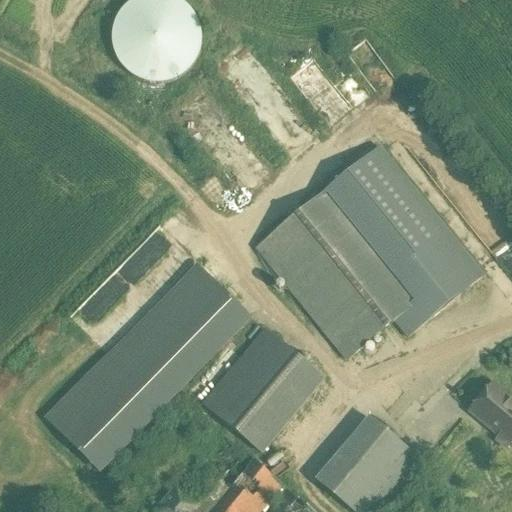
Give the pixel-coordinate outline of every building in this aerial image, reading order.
[(161,91),(161,83),(198,85),(200,49),(161,47),(162,33),(125,31),(123,76),(148,77),(147,90),(161,91)] [(330,110),(343,97),(318,71),(304,84),(330,110)] [(210,91),(182,112),(222,163),(249,142),(210,91)] [(350,96),(328,116),(337,126),(359,107),(350,96)] [(407,339),(442,312),(485,275),(380,146),(338,182),(256,249),(347,362),(395,324),(407,339)] [(262,150),(231,169),(246,193),(276,173),(262,150)] [(219,201),(232,210),(241,196),(228,187),(219,201)] [(253,320),(197,265),(45,419),(100,474),(253,320)] [(262,456),(326,380),(265,329),(202,404),(262,456)] [(511,448),(511,398),(494,383),(469,413),(498,437),(495,442),(507,452),(510,447),(511,448)] [(352,511),(388,511),(427,466),(370,417),(316,481),(352,511)] [(237,448),(214,476),(219,480),(199,504),(176,486),(154,511),(312,511),(287,491),(269,511),(265,511),(285,489),(237,448)]
